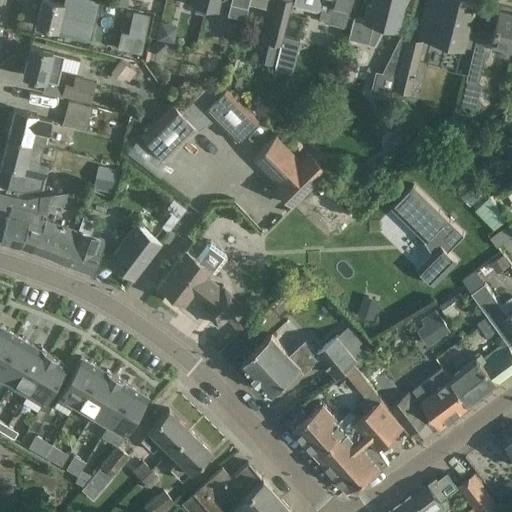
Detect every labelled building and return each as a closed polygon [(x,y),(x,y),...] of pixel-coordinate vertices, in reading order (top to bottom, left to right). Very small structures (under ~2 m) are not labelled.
[(103,1),(98,0),(81,0),(80,10),(64,6),(64,4),(48,0),(42,0),(36,25),(82,37),(86,24),(77,22),(80,11),(100,15),(103,1)] [(220,0),(207,0),(206,7),(218,10),(220,0)] [(279,47),(285,28),(291,0),(278,0),(272,25),(267,44),(271,45),(279,47)] [(295,0),(294,7),(317,12),(319,11),(320,8),(329,10),(329,12),(342,15),(343,7),(345,0),(295,0)] [(367,0),(365,12),(363,19),(353,17),(348,36),(367,41),(367,45),(374,47),(378,40),(383,27),(395,30),(402,0),(367,0)] [(469,31),(465,30),(473,0),(427,0),(418,37),(464,49),(469,31)] [(511,47),(511,7),(501,5),(500,9),(499,9),(490,42),(511,47)] [(414,77),(423,41),(406,37),(391,96),(406,100),(407,93),(410,94),(414,77)] [(162,40),(152,50),(158,57),(169,47),(162,40)] [(43,80),(57,83),(60,69),(76,73),(79,60),(64,56),(64,55),(53,52),(50,51),(30,46),(23,75),(43,80)] [(477,84),(484,55),(473,52),(465,81),(477,84)] [(121,61),(116,68),(112,73),(122,81),(127,76),(129,78),(135,71),(121,61)] [(331,80),(341,73),(336,64),(325,71),(331,80)] [(502,69),(493,67),(491,86),(500,87),(502,69)] [(142,71),(128,82),(141,98),(155,87),(142,71)] [(374,85),(372,95),(391,99),(391,96),(393,90),(395,78),(382,74),(377,73),(374,85)] [(63,95),(90,102),(93,91),(95,81),(75,76),(72,85),(66,84),(63,95)] [(173,104),(141,136),(165,160),(197,128),(194,125),(207,112),(236,141),(259,117),(228,85),(216,96),(206,86),(180,112),(173,104)] [(62,124),(86,130),(92,106),(68,100),(62,124)] [(44,146),(47,132),(51,119),(37,116),(38,114),(15,109),(8,137),(30,142),(44,146)] [(448,132),(438,129),(435,139),(446,141),(448,132)] [(275,136),(253,159),(279,185),(275,188),(292,205),(326,171),(309,154),(301,163),(275,136)] [(26,155),(30,142),(8,137),(1,165),(24,170),(24,169),(37,173),(41,159),(26,155)] [(102,167),(97,189),(111,192),(117,171),(102,167)] [(40,193),(64,190),(62,173),(37,177),(40,193)] [(435,285),(458,261),(448,251),(465,235),(414,185),(392,207),(426,241),(425,241),(433,253),(418,268),(435,285)] [(493,194),(499,203),(506,199),(500,190),(493,194)] [(47,215),(54,195),(40,196),(37,212),(11,206),(8,217),(1,243),(20,247),(34,252),(46,218),(43,217),(43,214),(47,215)] [(174,199),(167,209),(173,214),(180,204),(174,199)] [(197,213),(178,237),(190,246),(209,222),(197,213)] [(105,240),(91,235),(95,220),(83,216),(82,217),(80,224),(78,230),(82,231),(77,245),(69,242),(62,262),(92,274),(105,240)] [(34,252),(62,262),(69,242),(77,245),(82,231),(78,230),(46,218),(34,252)] [(133,278),(145,262),(161,242),(136,223),(120,243),(108,259),(133,278)] [(511,229),(509,225),(500,231),(507,241),(511,237),(511,229)] [(207,243),(195,258),(185,250),(159,285),(184,304),(193,291),(206,301),(201,305),(217,324),(233,312),(240,305),(223,285),(218,290),(203,279),(208,272),(211,273),(215,273),(226,258),(225,253),(211,242),(207,243)] [(491,263),(497,273),(510,265),(504,255),(491,263)] [(293,266),(272,267),(272,283),(293,283),(293,266)] [(511,268),(498,281),(510,294),(511,292),(511,268)] [(473,294),(486,312),(508,343),(511,340),(511,312),(509,315),(486,284),(473,294)] [(364,301),(360,315),(373,320),(377,305),(364,301)] [(443,310),(448,319),(458,313),(453,304),(443,310)] [(433,343),(439,339),(451,331),(438,312),(437,310),(421,320),(425,325),(417,330),(428,346),(433,343)] [(0,363),(17,335),(0,325),(0,363)] [(339,377),(345,371),(353,365),(359,360),(369,353),(348,326),(338,334),(318,350),(339,377)] [(273,393),(287,379),(301,366),(304,370),(318,357),(312,351),(315,349),(306,339),(290,354),(272,334),(243,362),(273,393)] [(33,345),(17,335),(0,363),(0,374),(12,381),(33,345)] [(478,357),(450,379),(471,405),(511,372),(511,351),(505,342),(480,360),(478,357)] [(33,345),(12,381),(28,391),(50,353),(42,348),(41,349),(33,345)] [(50,353),(28,391),(45,401),(66,364),(58,359),(59,358),(50,353)] [(76,403),(98,366),(81,356),(59,393),(76,403)] [(381,401),(353,365),(345,371),(363,394),(374,407),(381,401)] [(106,371),(98,366),(76,403),(93,413),(115,375),(106,369),(106,371)] [(441,427),(471,405),(450,379),(441,367),(412,389),(441,427)] [(124,380),(115,375),(93,413),(109,422),(131,386),(123,381),(124,380)] [(131,386),(109,422),(126,432),(148,396),(132,386),(131,386)] [(429,419),(416,404),(412,399),(413,398),(408,392),(389,407),(394,414),(411,434),(429,419)] [(360,420),(379,448),(404,427),(391,412),(381,401),(374,407),(360,420)] [(319,456),(347,431),(323,403),(295,428),(295,429),(319,456)] [(169,451),(190,430),(169,408),(148,430),(140,439),(152,451),(161,443),(169,451)] [(389,463),(379,448),(360,420),(347,431),(319,456),(348,490),(350,490),(389,463)] [(7,426),(4,432),(14,437),(17,431),(7,426)] [(53,437),(62,442),(66,435),(57,430),(53,437)] [(190,430),(169,451),(178,459),(169,468),(182,480),(190,471),(191,472),(212,451),(190,430)] [(35,434),(29,446),(45,455),(52,444),(35,434)] [(67,453),(52,444),(45,455),(61,465),(67,453)] [(113,476),(119,468),(129,456),(117,446),(100,465),(113,476)] [(74,455),(67,468),(78,475),(86,462),(74,455)] [(132,474),(139,481),(151,469),(143,460),(132,471),(133,472),(132,474)] [(207,480),(194,491),(212,511),(293,511),(263,478),(262,478),(248,462),(231,476),(222,467),(216,472),(207,480)] [(160,477),(151,469),(139,481),(146,488),(149,486),(150,487),(160,477)] [(82,470),(75,481),(83,486),(92,476),(82,470)] [(437,477),(411,496),(423,511),(442,511),(439,506),(443,503),(446,501),(445,500),(453,494),(452,493),(459,488),(448,473),(438,480),(437,477)] [(458,486),(477,511),(492,511),(500,507),(475,473),(458,486)] [(511,486),(510,483),(497,492),(504,503),(511,497),(511,486)] [(43,489),(35,502),(47,509),(55,496),(43,489)] [(164,490),(144,506),(148,511),(160,511),(173,502),(164,490)] [(423,511),(411,496),(389,511),(423,511)] [(192,511),(184,500),(167,511),(192,511)]
